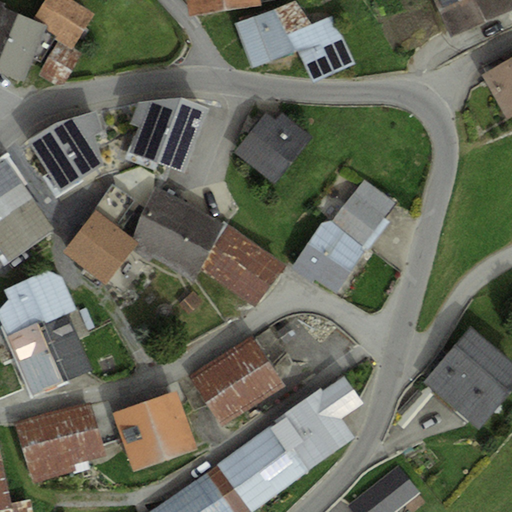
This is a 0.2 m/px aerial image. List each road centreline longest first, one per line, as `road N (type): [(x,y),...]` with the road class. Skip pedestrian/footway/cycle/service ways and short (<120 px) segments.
road 1 (residential): [(404,340),(325,302),(302,302),(160,381),(0,415)]
road 2 (tertiary): [(404,340),(448,169),(434,112)]
road 3 (tertiary): [(218,79),(94,89),(31,115),(0,141)]
road 4 (tertiary): [(434,112),(408,94),(382,90),(218,79)]
road 5 (residential): [(386,399),(464,305),(511,264)]
road 6 (tertiary): [(317,511),(374,439),(386,399)]
road 7 (unknown): [(243,83),(202,198)]
